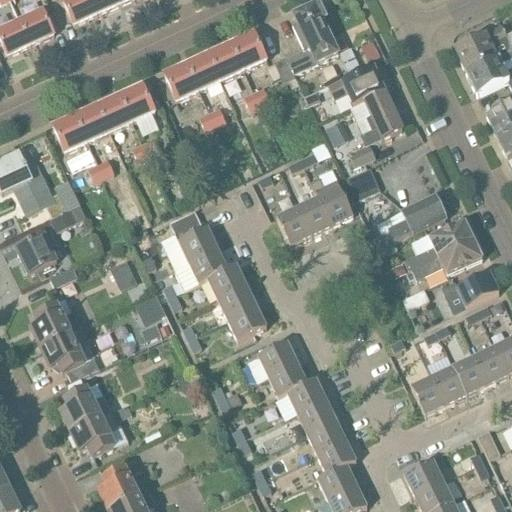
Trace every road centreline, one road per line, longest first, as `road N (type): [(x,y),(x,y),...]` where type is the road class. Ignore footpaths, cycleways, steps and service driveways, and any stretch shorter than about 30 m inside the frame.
road 1 (residential): [(0,116),(262,0)]
road 2 (residential): [(511,240),(424,54),(405,32)]
road 3 (residential): [(398,451),(365,376),(353,359),(319,346),(299,306)]
road 4 (residential): [(65,511),(0,375)]
road 5 (unclassified): [(398,451),(511,399)]
